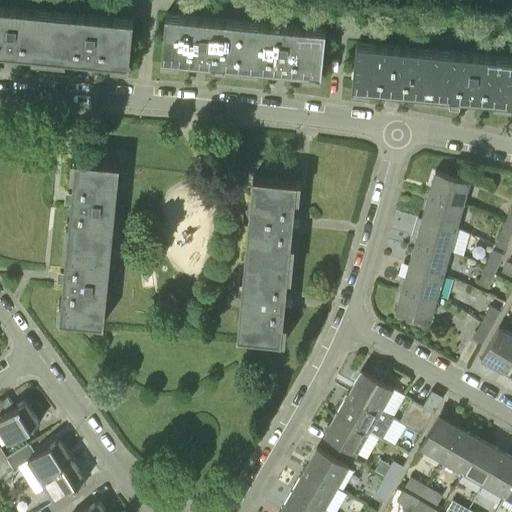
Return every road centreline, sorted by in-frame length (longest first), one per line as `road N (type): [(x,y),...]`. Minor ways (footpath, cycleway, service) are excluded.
road 1 (residential): [(398,131),(187,106),(0,97)]
road 2 (residential): [(238,511),(350,325)]
road 3 (residential): [(350,325),(398,131)]
road 4 (residential): [(34,358),(155,511)]
road 5 (residential): [(511,417),(350,325)]
